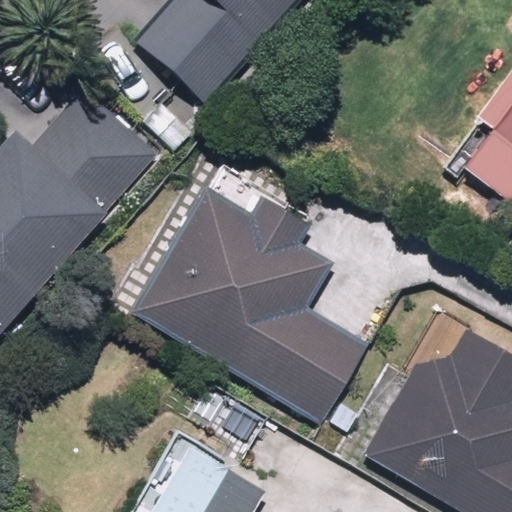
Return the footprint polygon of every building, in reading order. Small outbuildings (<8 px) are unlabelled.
[(296,0),(87,0),(48,44),(163,147),(296,0)] [(511,45),(511,46),(430,166),(511,221),(511,45)] [(0,152),(0,337),(148,155),(68,90),(11,161),(0,152)] [(186,198),(183,202),(112,312),(305,437),(359,354),(301,316),(327,276),(287,251),(300,231),(252,199),(233,228),(186,198)] [(430,370),(393,360),(336,454),(430,511),(511,511),(511,407),(509,405),(511,399),(511,372),(452,336),(430,370)] [(251,511),(258,500),(176,448),(139,511),(251,511)]
